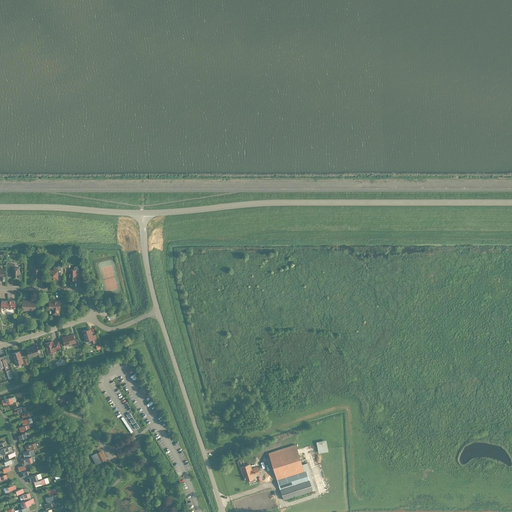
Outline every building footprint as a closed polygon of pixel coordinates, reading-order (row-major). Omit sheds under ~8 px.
[(32,277),(39,278),(40,272),(43,272),(43,263),(40,263),(40,268),(33,268),(32,277)] [(12,277),(19,277),(19,267),(15,267),(15,264),(8,264),(8,271),(12,271),(12,277)] [(61,274),(61,264),(58,264),(58,266),(53,266),(53,270),(49,270),(48,279),(57,279),(57,274),(61,274)] [(79,277),(79,266),(75,266),(74,267),(74,269),(69,269),(69,279),(71,279),(72,281),(74,279),(76,279),(76,277),(79,277)] [(15,308),(15,300),(11,300),(8,300),(1,300),(1,308),(7,308),(8,309),(10,309),(11,308),(15,308)] [(35,310),(35,300),(23,300),(23,309),(35,310)] [(60,315),(60,310),(60,300),(48,300),(48,309),(49,309),(49,312),(50,313),(52,313),(52,315),(60,315)] [(95,334),(92,335),(90,329),(85,330),(82,331),(85,341),(90,339),(91,343),(97,341),(95,334)] [(77,339),(75,340),(73,334),(62,337),(65,345),(74,342),(75,346),(79,344),(77,339)] [(44,343),(47,353),(48,355),(50,356),(53,356),(54,353),(53,351),(55,351),(54,349),(60,347),(58,341),(53,343),(52,340),(44,343)] [(43,355),(41,348),(37,350),(36,345),(26,349),(28,356),(38,353),(39,357),(43,355)] [(19,351),(12,353),(15,364),(23,362),(24,365),(27,364),(25,358),(22,359),(19,351)] [(0,356),(0,367),(1,367),(2,369),(8,367),(6,360),(3,360),(2,359),(1,357),(0,356)] [(1,399),(3,405),(14,401),(12,396),(1,399)] [(29,424),(19,428),(20,433),(25,431),(24,430),(30,428),(29,424)] [(17,440),(27,437),(25,432),(15,435),(17,440)] [(24,444),(26,449),(37,446),(35,441),(24,444)] [(269,452),(277,479),(304,471),(301,464),(295,444),(287,447),(269,452)] [(20,459),(22,464),(33,461),(31,455),(28,456),(25,457),(20,459)] [(307,462),(301,464),(304,471),(307,480),(310,491),(315,489),(307,462)] [(252,475),(259,472),(257,467),(251,469),(249,464),(240,467),(241,471),(242,471),(245,481),(253,478),(252,475)] [(304,471),(277,479),(280,488),(307,480),(304,471)] [(307,480),(280,488),(283,499),(310,491),(307,480)] [(46,501),(47,501),(48,503),(52,502),(51,500),(57,498),(55,494),(45,498),(46,501)] [(22,507),(35,503),(33,498),(20,502),(22,507)]
